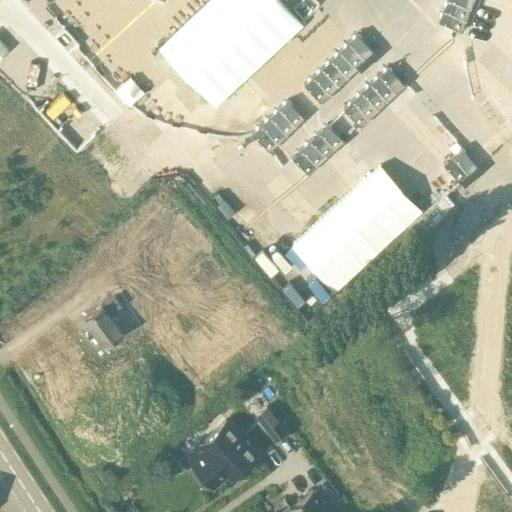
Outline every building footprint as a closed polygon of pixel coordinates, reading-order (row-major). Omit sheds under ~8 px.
[(452,111),(462,124),(482,107),(472,95),(452,111)] [(164,224),(140,246),(173,281),(192,263),(197,258),(176,235),(187,225),(167,202),(154,214),(164,224)] [(116,268),(93,290),(125,325),(150,302),(129,279),(140,269),(119,246),(106,257),(116,268)] [(234,295),(199,327),(222,352),(256,321),(266,332),(278,320),(257,298),(246,308),(234,295)] [(69,324),(37,346),(55,374),(89,352),(80,337),(92,329),(75,303),(61,312),(69,324)] [(152,322),(167,341),(183,328),(167,309),(152,322)] [(113,378),(85,396),(111,436),(138,418),(145,431),(160,421),(143,395),(130,404),(113,378)] [(272,412),(261,420),(277,441),(287,433),(272,412)] [(205,444),(192,457),(215,483),(229,470),(233,475),(259,451),(227,416),(201,440),(205,444)] [(329,511),(313,490),(289,507),(291,511),(289,511),(329,511)]
